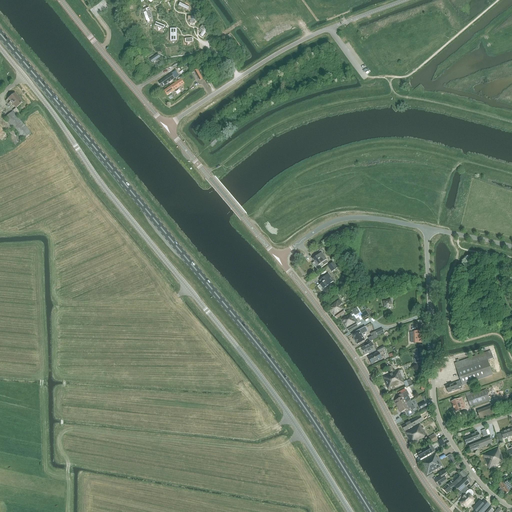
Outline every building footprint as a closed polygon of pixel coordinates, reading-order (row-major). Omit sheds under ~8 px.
[(147,12),(143,13),(146,20),(147,23),(150,22),(149,19),(152,18),(151,15),(149,8),(146,9),(147,12)] [(203,31),(200,36),(203,38),(208,30),(202,26),(200,29),(203,31)] [(148,44),(140,50),(142,53),(150,47),(148,44)] [(158,54),(150,60),(152,63),(160,58),(158,54)] [(162,88),(179,76),(176,71),(159,82),(162,88)] [(167,95),(184,84),(180,79),(164,91),(167,95)] [(8,99),(16,108),(23,103),(15,93),(8,99)] [(31,133),(12,111),(4,118),(22,140),(31,133)] [(318,271),(327,263),(325,261),(326,260),(321,253),(313,259),(316,263),(313,265),(318,271)] [(327,267),(331,273),(337,268),(333,263),(327,267)] [(323,294),(332,287),(331,284),(334,282),(328,275),(320,281),(322,283),(317,287),(323,294)] [(336,319),(345,312),(340,305),(341,304),(339,300),(328,308),(336,319)] [(382,302),(384,308),(392,306),(391,300),(382,302)] [(350,314),(341,320),(348,332),(358,326),(356,323),(357,322),(355,317),(353,318),(350,314)] [(357,345),(364,341),(361,335),(368,332),(365,327),(355,332),(356,334),(352,336),(357,345)] [(413,332),(410,332),(411,338),(414,338),(414,344),(422,343),(422,331),(413,332)] [(371,341),(378,338),(375,332),(371,333),(371,334),(370,334),(372,337),(369,338),(371,341)] [(371,352),(376,350),(372,343),(362,348),(365,354),(370,351),(371,352)] [(418,358),(414,359),(415,363),(418,363),(419,363),(423,363),(421,349),(417,349),(418,358)] [(463,386),(493,375),(487,361),(493,359),(490,351),(485,353),(455,364),(463,386)] [(379,353),(377,353),(369,357),(372,364),(381,359),(382,360),(385,358),(382,352),(379,354),(379,353)] [(403,382),(398,370),(385,376),(385,375),(382,376),(389,391),(404,384),(405,387),(414,384),(413,382),(411,382),(410,380),(403,382)] [(448,393),(458,390),(456,383),(445,386),(448,393)] [(490,400),(486,390),(471,395),(470,393),(466,394),(466,397),(467,397),(471,407),(490,400)] [(401,398),(394,401),(397,407),(406,402),(410,401),(411,400),(408,396),(409,395),(407,391),(406,392),(399,396),(401,398)] [(462,398),(452,402),(455,412),(466,408),(462,398)] [(406,402),(397,407),(400,413),(407,410),(408,413),(415,409),(413,406),(413,407),(410,401),(406,402)] [(481,421),(494,416),(491,407),(477,411),(481,421)] [(423,421),(429,418),(428,415),(422,418),(420,416),(402,427),(405,432),(423,421)] [(412,445),(427,436),(420,424),(405,432),(412,445)] [(503,439),(511,436),(511,429),(511,428),(501,432),(503,439)] [(466,445),(480,439),(478,433),(464,439),(466,445)] [(432,444),(438,441),(436,438),(434,434),(428,437),(432,444)] [(471,452),(492,444),(489,437),(469,446),(471,452)] [(420,459),(432,453),(429,447),(417,454),(420,459)] [(489,470),(502,464),(501,464),(505,462),(498,448),(483,455),(489,470)] [(437,458),(435,455),(436,455),(435,454),(420,462),(427,475),(440,468),(439,468),(442,466),(438,458),(437,458)] [(439,487),(448,481),(445,477),(447,475),(445,471),(439,474),(441,477),(435,480),(439,487)] [(467,475),(463,471),(459,474),(459,473),(458,475),(443,489),(447,494),(462,480),(461,479),(463,477),(464,478),(467,475)] [(460,492),(470,483),(466,478),(456,487),(460,492)] [(503,481),(498,484),(500,488),(499,489),(500,491),(511,484),(508,480),(504,483),(503,481)] [(511,485),(511,484),(500,491),(501,492),(503,491),(505,495),(510,492),(510,491),(511,489),(511,485)] [(466,507),(474,499),(472,497),(473,496),(473,494),(473,492),(471,491),(469,490),(467,492),(466,493),(465,496),(462,499),(464,500),(461,502),(466,507)] [(478,503),(473,508),(476,511),(474,511),(484,511),(490,506),(484,501),(480,505),(478,503)]
